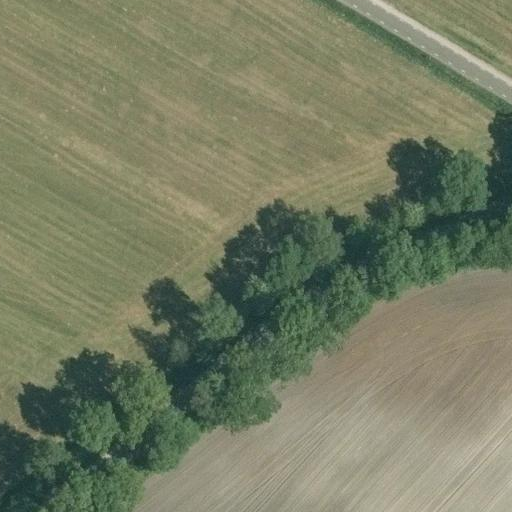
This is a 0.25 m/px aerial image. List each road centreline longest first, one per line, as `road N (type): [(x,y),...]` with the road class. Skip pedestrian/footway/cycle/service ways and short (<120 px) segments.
road 1 (unclassified): [(35,511),(292,288),(511,202)]
road 2 (unclassified): [(511,93),(354,0)]
